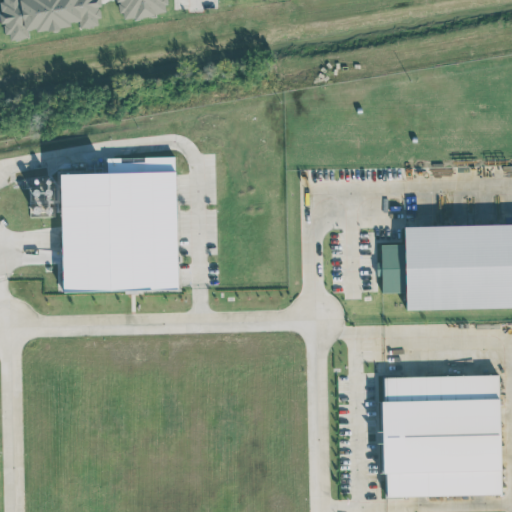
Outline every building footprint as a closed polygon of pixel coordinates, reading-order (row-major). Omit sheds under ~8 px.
[(102,4),(100,0),(3,0),(0,1),(0,10),(2,23),(3,24),(11,40),(29,36),(28,33),(63,27),(77,20),(81,28),(101,18),(99,6),(102,4)] [(135,18),(154,14),(154,13),(165,11),(164,4),(167,3),(166,0),(115,0),(116,1),(119,1),(119,2),(117,3),(119,12),(123,11),(124,18),(135,16),(135,18)] [(63,292),(123,290),(124,293),(138,293),(137,290),(177,289),(175,170),(174,170),(173,156),(106,158),(107,173),(60,174),(63,292)] [(30,216),(52,215),(51,202),(60,202),(60,198),(53,198),(52,177),(39,178),(39,184),(29,185),(30,216)] [(511,223),(404,226),(404,244),(381,244),(381,292),(405,292),(406,309),(511,306),(511,223)] [(500,494),(498,374),(382,376),(384,496),(500,494)]
